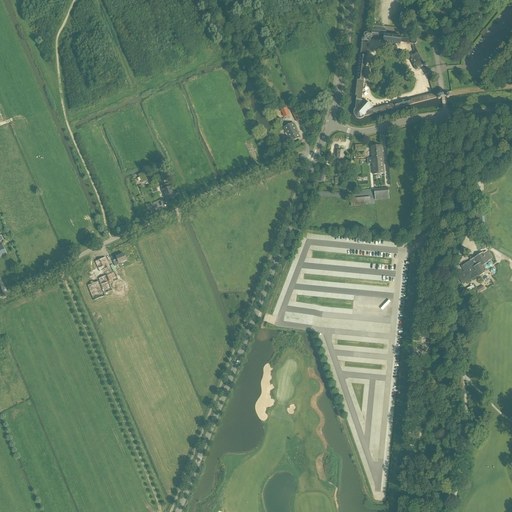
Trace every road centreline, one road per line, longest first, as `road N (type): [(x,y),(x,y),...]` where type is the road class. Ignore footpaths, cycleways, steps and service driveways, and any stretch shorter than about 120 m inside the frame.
road 1 (tertiary): [(177,511),(317,157)]
road 2 (unclassified): [(0,297),(269,167),(302,153),(317,157)]
road 3 (unclassified): [(331,124),(368,131),(511,107)]
road 4 (tertiary): [(331,124),(351,0)]
